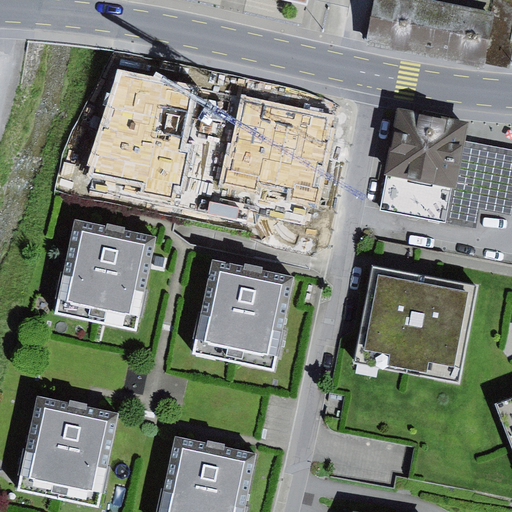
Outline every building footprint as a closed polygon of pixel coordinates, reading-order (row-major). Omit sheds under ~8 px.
[(270,0),(307,8),(308,0),(270,0)] [(374,0),(367,47),(482,67),(487,60),(496,0),(374,0)] [(511,0),(496,0),(487,60),(509,64),(511,50),(511,49),(511,0)] [(194,90),(121,75),(90,172),(145,184),(143,193),(173,199),(175,186),(181,187),(188,154),(181,152),(194,90)] [(327,120),(246,103),(232,172),(227,171),(224,184),(255,190),(257,181),(294,189),(292,197),(316,202),(319,188),(314,187),(318,165),(323,166),(328,143),(323,142),(327,120)] [(469,125),(398,111),(385,178),(452,191),(456,192),(465,142),(469,125)] [(511,212),(511,150),(465,142),(456,192),(452,191),(447,223),(476,228),(479,213),(511,218),(511,212)] [(452,191),(385,178),(379,211),(447,223),(452,191)] [(158,243),(74,224),(56,316),(138,333),(158,243)] [(252,271),(214,263),(193,356),(274,373),(295,280),(252,271)] [(479,289),(374,268),(355,365),(460,386),(479,289)] [(76,408),(38,399),(18,492),(100,510),(120,417),(76,408)] [(511,400),(495,407),(511,450),(511,400)] [(214,447),(177,438),(160,511),(248,511),(260,457),(214,447)]
